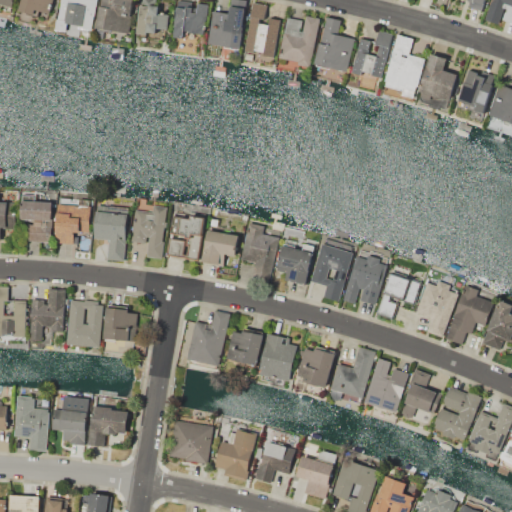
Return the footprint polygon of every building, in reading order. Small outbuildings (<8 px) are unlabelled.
[(53,0),(49,13),(36,9),(34,14),(18,9),(20,0),(53,0)] [(97,0),(92,30),(78,27),(78,26),(67,25),(66,31),(55,29),(56,18),(57,18),(60,0),(97,0)] [(101,0),(132,0),(128,32),(96,27),(99,5),(101,6),(101,0)] [(136,33),(140,4),(141,5),(141,0),(155,0),(155,5),(159,6),(158,13),(169,14),(167,29),(156,28),(156,33),(147,32),(147,34),(136,33)] [(173,36),(178,0),(192,2),(191,6),(193,7),(192,12),(196,12),(197,2),(208,4),(206,19),(205,19),(203,34),(189,32),(189,30),(185,29),(184,38),(173,36)] [(240,48),(239,47),(238,49),(223,47),(223,45),(207,42),(212,10),(229,13),(231,0),(247,0),(245,8),(247,8),(240,48)] [(485,0),(482,10),(468,5),(469,1),(465,0),(485,0)] [(491,0),(511,0),(511,22),(502,19),(505,8),(504,8),(498,24),(485,19),(491,0)] [(252,2),(267,4),(265,19),(259,18),(259,23),(268,24),(269,17),(280,19),(274,56),(263,55),(264,51),(254,49),(254,52),(244,50),(252,2)] [(319,18),(309,67),(297,64),(298,62),(279,58),(287,16),(302,20),(300,28),(299,27),(298,30),(302,31),(305,15),(319,18)] [(326,16),(341,19),(338,34),(354,37),(347,71),(314,64),(319,42),(321,42),(326,16)] [(351,72),(360,37),(375,41),(378,29),(393,33),(382,78),(362,73),(362,75),(351,72)] [(396,34),(414,38),(409,54),(424,58),(417,86),(416,86),(414,91),(403,88),(402,90),(384,86),(385,81),(384,80),(396,34)] [(430,53),(446,57),(443,70),(457,74),(450,99),(420,91),(430,53)] [(476,106),(457,100),(464,81),(465,81),(469,69),(479,73),(479,75),(486,77),(476,106)] [(511,122),(488,114),(497,86),(502,87),(503,84),(511,87),(511,122)] [(57,204),(59,204),(59,198),(91,199),(89,232),(80,231),(80,233),(74,233),(73,243),(56,242),(57,204)] [(21,219),(22,200),(52,201),(51,241),(28,240),(29,223),(34,224),(34,219),(21,219)] [(0,202),(17,202),(16,228),(1,227),(1,240),(0,239),(0,202)] [(97,204),(129,207),(124,261),(107,259),(109,239),(94,238),(97,204)] [(153,205),(167,207),(162,241),(164,241),(162,258),(146,256),(149,237),(145,236),(144,242),(132,241),(136,209),(152,211),(153,205)] [(166,255),(172,215),(190,217),(191,215),(206,217),(199,259),(166,255)] [(241,258),(248,221),(265,225),(263,233),(279,236),(270,281),(251,277),(255,261),(241,258)] [(207,229),(239,234),(236,255),(224,253),(222,265),(202,262),(207,229)] [(283,243),(295,246),(294,248),(302,249),(303,243),(315,245),(306,283),(285,278),(286,272),(278,270),(279,265),(278,265),(283,243)] [(338,300),(324,295),(327,285),(311,280),(322,243),(353,252),(338,300)] [(342,299),(356,256),(366,259),(367,254),(380,258),(379,263),(387,265),(375,304),(360,299),(363,288),(359,287),(355,303),(342,299)] [(391,271),(421,281),(414,304),(391,296),(390,300),(398,303),(393,318),(377,313),(391,271)] [(442,336),(428,331),(433,319),(415,312),(427,281),(458,294),(442,336)] [(445,337),(462,293),(463,294),(467,285),(479,289),(476,295),(493,302),(484,324),(475,321),(471,333),(466,331),(461,343),(445,337)] [(0,286),(9,286),(8,299),(26,300),(25,336),(0,336),(0,286)] [(32,299),(44,300),(44,303),(48,303),(48,289),(65,289),(63,331),(51,330),(51,325),(43,325),(42,340),(31,339),(32,299)] [(70,299),(103,302),(100,347),(66,344),(70,299)] [(483,342),(499,300),(511,305),(511,310),(511,313),(511,334),(510,340),(504,337),(499,349),(483,342)] [(106,307),(128,308),(128,312),(137,312),(135,340),(104,338),(106,307)] [(230,313),(219,366),(187,359),(195,320),(211,324),(214,309),(230,313)] [(232,330),(242,332),(243,327),(265,332),(257,366),(226,359),(232,330)] [(267,332),(290,337),(289,343),(297,345),(289,381),(258,374),(267,332)] [(330,389),(338,363),(353,367),(359,346),(375,351),(362,398),(330,389)] [(303,380),(304,377),(296,374),(301,356),(299,355),(300,349),(304,350),(304,347),(314,350),(315,348),(335,353),(326,386),(303,380)] [(378,357),(390,361),(386,373),(391,375),(393,368),(408,373),(395,411),(364,401),(378,357)] [(412,382),(442,394),(434,413),(416,406),(412,418),(400,413),(412,382)] [(464,439),(456,436),(455,439),(439,432),(440,430),(435,428),(443,409),(458,415),(460,411),(442,404),(450,385),(467,393),(468,391),(482,396),(464,439)] [(46,450),(29,449),(30,437),(14,436),(17,395),(32,396),(32,398),(35,398),(34,407),(49,408),(46,450)] [(90,399),(85,444),(69,442),(69,440),(63,440),(64,430),(51,429),(54,409),(62,410),(64,397),(90,399)] [(511,421),(498,454),(490,450),(488,453),(475,447),(476,444),(467,440),(481,410),(497,417),(504,402),(511,405),(511,421)] [(0,405),(8,406),(7,428),(0,428),(0,405)] [(93,405),(113,408),(112,409),(129,411),(126,434),(106,432),(105,446),(88,444),(93,405)] [(429,411),(415,407),(412,419),(426,423),(429,411)] [(214,426),(208,464),(185,461),(185,457),(169,454),(175,420),(214,426)] [(256,433),(244,479),(224,473),(225,469),(214,466),(221,441),(227,443),(230,432),(235,433),(236,428),(256,433)] [(511,463),(500,458),(509,439),(511,440),(511,435),(510,434),(511,430),(511,463)] [(255,477),(259,462),(261,462),(267,441),(296,449),(289,473),(274,469),(270,482),(255,477)] [(300,456),(333,465),(324,498),(304,493),(308,479),(294,475),(300,456)] [(380,471),(364,511),(347,511),(351,501),(333,494),(346,458),(380,471)] [(372,511),(370,511),(384,475),(407,483),(403,493),(414,497),(408,511),(372,511)] [(457,502),(452,511),(416,511),(428,488),(435,491),(437,488),(452,495),(450,498),(457,502)] [(87,511),(91,492),(111,495),(108,511),(87,511)] [(10,494),(41,495),(40,511),(23,511),(23,509),(9,509),(10,494)] [(44,511),(46,495),(64,496),(63,511),(44,511)] [(458,511),(463,503),(482,511),(458,511)]
